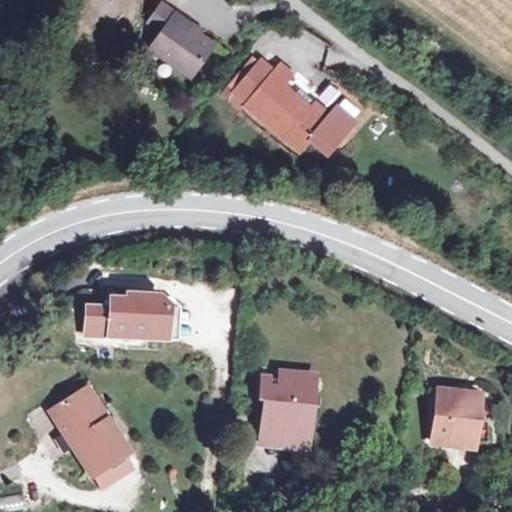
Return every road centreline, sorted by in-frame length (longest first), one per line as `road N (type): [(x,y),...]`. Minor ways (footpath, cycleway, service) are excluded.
road 1 (secondary): [(0,265),(57,227),(162,208),(256,216),(341,235),(511,319)]
road 2 (residential): [(302,0),(511,167)]
